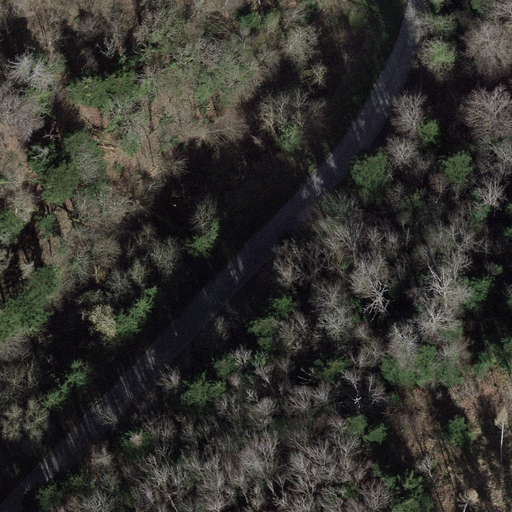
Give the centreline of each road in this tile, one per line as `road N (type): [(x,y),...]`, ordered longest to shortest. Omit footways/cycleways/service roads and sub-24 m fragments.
road 1 (unclassified): [(30,511),(308,235),(381,104),(412,0)]
road 2 (track): [(361,139),(511,83)]
